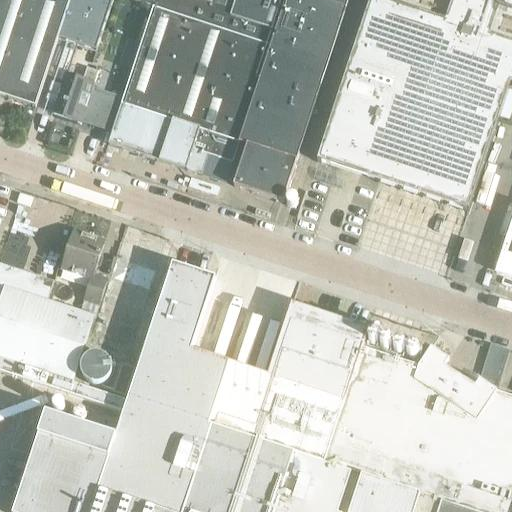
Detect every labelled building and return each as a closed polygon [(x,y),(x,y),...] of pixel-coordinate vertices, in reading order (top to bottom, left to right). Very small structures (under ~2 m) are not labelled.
[(58,42),(71,0),(0,0),(0,98),(36,111),(58,42)] [(96,54),(113,0),(71,0),(58,42),(96,54)] [(123,0),(153,10),(108,147),(201,177),(208,157),(232,165),(239,145),(247,148),(234,188),(283,204),(350,0),(123,0)] [(511,0),(370,0),(316,164),(468,214),(511,85),(511,0)] [(54,117),(82,125),(99,73),(87,70),(83,83),(67,78),(54,117)] [(31,209),(33,200),(20,196),(17,205),(19,205),(31,209)] [(511,279),(511,223),(495,274),(511,279)] [(84,302),(98,307),(107,280),(94,276),(104,246),(102,242),(78,234),(73,236),(62,272),(91,282),(84,302)] [(275,511),(294,455),(351,474),(441,504),(468,511),(511,511),(511,399),(496,394),(497,392),(480,381),(475,388),(444,368),(449,361),(431,349),(418,368),(362,350),(368,331),(332,319),(292,305),(269,379),(191,353),(214,281),(172,267),(128,400),(73,383),(0,358),(0,373),(124,413),(115,440),(45,417),(14,511),(275,511)] [(0,287),(0,358),(73,383),(94,318),(0,287)] [(121,316),(101,309),(91,340),(110,347),(121,316)] [(483,381),(500,392),(511,355),(511,353),(493,347),(483,381)] [(339,511),(351,474),(294,455),(275,511),(339,511)] [(438,511),(441,504),(351,474),(339,511),(438,511)]
